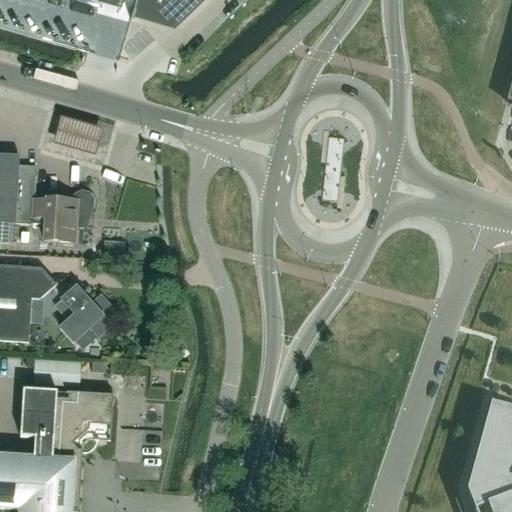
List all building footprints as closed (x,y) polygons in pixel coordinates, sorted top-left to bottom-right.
[(133,15),(170,26),(164,0),(135,0),(130,16),(128,22),(131,23),(133,15)] [(164,0),(170,26),(196,0),(164,0)] [(59,118),(51,146),(94,158),(102,131),(59,118)] [(0,245),(11,246),(12,226),(31,227),(31,226),(32,202),(34,168),(16,167),(17,158),(0,156),(0,245)] [(73,245),(74,230),(85,231),(92,208),(92,201),(87,194),(80,192),(73,195),(69,202),(44,201),(44,203),(32,202),(31,226),(43,227),(42,243),(73,245)] [(0,343),(27,345),(30,301),(38,301),(55,287),(40,270),(0,267),(0,343)] [(59,302),(61,303),(73,316),(64,324),(58,330),(71,345),(88,329),(98,340),(116,324),(116,315),(103,301),(95,300),(89,305),(74,288),(59,302)] [(31,460),(0,458),(0,510),(17,511),(16,511),(76,511),(69,510),(69,507),(79,507),(80,495),(70,495),(70,491),(78,492),(81,448),(87,442),(108,444),(111,398),(21,392),(18,439),(33,440),(31,460)] [(474,511),(511,511),(511,409),(491,403),(466,491),(474,511)]
